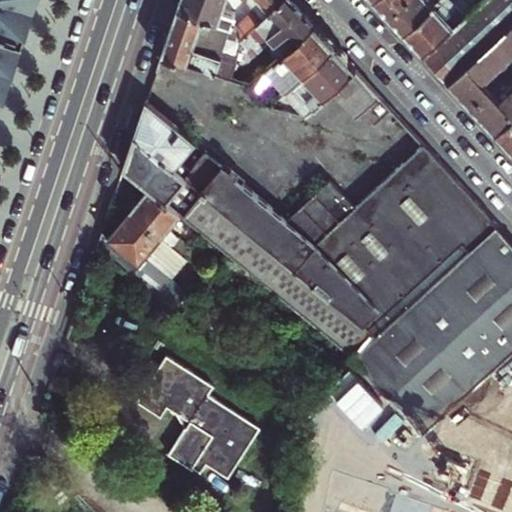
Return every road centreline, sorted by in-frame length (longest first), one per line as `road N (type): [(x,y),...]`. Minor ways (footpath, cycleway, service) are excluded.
road 1 (primary): [(0,421),(143,0)]
road 2 (primary): [(111,0),(0,327)]
road 3 (residential): [(449,123),(335,0)]
